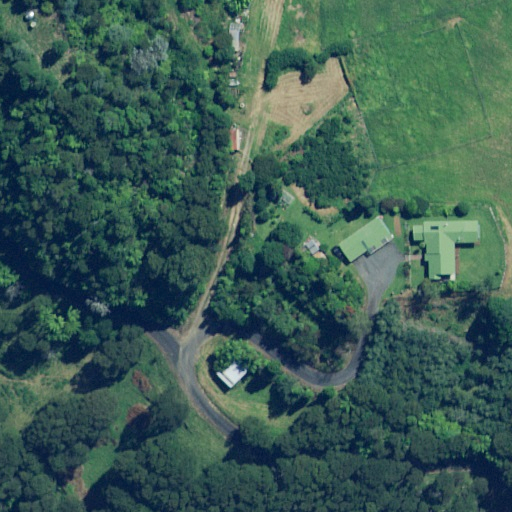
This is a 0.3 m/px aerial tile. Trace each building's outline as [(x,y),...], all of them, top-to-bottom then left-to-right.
[(290,197),(273,188),(268,197),(285,206),(290,197)] [(394,238),(381,218),(341,245),(352,262),(370,250),(372,253),(394,238)] [(426,226),(416,226),(416,243),(426,243),(426,261),(432,261),(432,280),(442,280),(442,275),(457,275),(457,243),(482,243),(482,222),(426,223),(426,226)] [(314,240),(307,245),(322,266),(329,261),(314,240)] [(242,375),(227,361),(215,374),(229,387),(242,375)]
